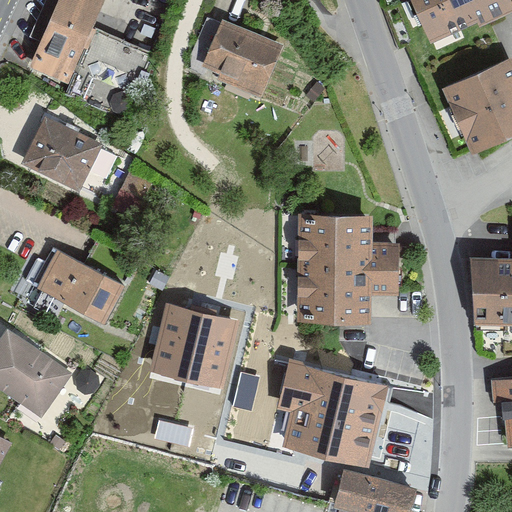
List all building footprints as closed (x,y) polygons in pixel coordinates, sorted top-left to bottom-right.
[(104,0),(59,0),(31,67),(70,83),(104,0)] [(403,0),(425,47),(506,11),(500,0),(403,0)] [(279,49),(220,24),(203,63),(221,71),(218,76),(261,94),(279,49)] [(511,85),(502,64),(436,94),(465,157),(511,135),(511,85)] [(96,146),(40,119),(16,169),(72,196),(96,146)] [(362,323),(363,298),(392,299),(392,247),(363,247),(364,223),(292,222),(291,322),(362,323)] [(127,286),(57,251),(39,288),(109,322),(127,286)] [(511,253),(466,257),(471,320),(511,316),(511,253)] [(167,303),(151,371),(222,388),(238,320),(167,303)] [(69,378),(2,334),(0,337),(0,396),(39,422),(69,378)] [(290,362),(278,409),(292,412),(282,449),(369,471),(389,387),(290,362)] [(511,390),(491,392),(497,459),(511,458),(511,390)] [(126,447),(136,448),(139,422),(128,421),(126,447)] [(404,511),(409,495),(336,473),(324,511),(404,511)]
